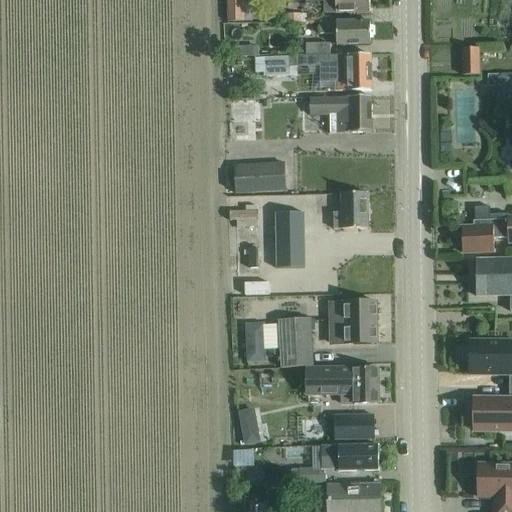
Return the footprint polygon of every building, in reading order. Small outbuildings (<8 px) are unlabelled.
[(226,0),(227,22),(244,22),(243,0),(226,0)] [(305,0),(306,2),(323,1),(323,14),(324,14),(349,14),(369,13),(368,0),(305,0)] [(307,14),(286,14),(286,23),(307,23),(307,14)] [(370,46),(369,22),(319,23),(319,37),(335,36),(336,47),(370,46)] [(308,57),(313,57),(330,56),(329,43),(305,44),(305,57),(308,57)] [(462,76),(478,76),(477,49),(462,50),(462,76)] [(305,57),(295,57),(296,67),(319,67),(319,82),(334,82),(334,92),(350,92),(370,92),(370,55),(350,56),(333,56),(330,56),(313,57),(309,57),(308,57),(305,57)] [(264,60),(245,60),(245,73),(265,72),(265,78),(296,76),(296,67),(295,57),(264,58),(264,60)] [(511,74),(487,76),(487,87),(497,87),(501,91),(510,91),(511,88),(511,74)] [(335,98),(310,98),(310,117),(330,117),(330,134),(371,133),(371,98),(335,98)] [(274,192),(286,192),(284,162),(234,165),(235,194),(262,194),(262,192),(272,192),(274,192)] [(333,231),(341,231),(341,230),(367,230),(366,194),(340,194),(340,215),(333,215),(333,231)] [(505,199),(489,200),(490,212),(505,212),(505,199)] [(490,215),(489,207),(475,208),(475,221),(473,222),(473,228),(461,228),(462,254),(491,254),(491,241),(508,241),(508,246),(511,245),(511,216),(508,216),(508,214),(490,215)] [(258,227),(258,221),(258,211),(229,212),(230,222),(237,221),(245,221),(246,228),(258,227)] [(304,269),(303,213),(275,214),(276,270),(304,269)] [(257,249),(248,249),(249,269),(258,269),(257,249)] [(511,313),(511,259),(475,261),(475,278),(476,297),(509,296),(510,313),(511,313)] [(333,345),(376,345),(376,303),(330,304),(331,321),(333,321),(333,345)] [(264,349),(268,349),(280,348),(280,356),(281,370),(312,368),(309,320),(278,322),(278,324),(264,325),(246,325),(247,362),(265,362),(264,349)] [(511,343),(470,343),(470,375),(509,376),(509,387),(511,387),(511,343)] [(280,356),(280,348),(268,349),(268,357),(280,356)] [(377,404),(376,370),(305,371),(306,396),(341,395),(341,405),(377,404)] [(511,387),(509,387),(509,400),(474,399),(474,432),(511,432),(511,387)] [(373,415),(333,416),(334,440),(374,439),(373,415)] [(258,428),(243,431),(246,445),(261,442),(258,428)] [(378,471),(378,446),(337,447),(337,448),(320,449),(321,469),(299,469),(299,485),(324,484),(323,469),(338,469),(338,472),(378,471)] [(511,511),(511,466),(479,466),(478,499),(494,499),(494,507),(493,507),(492,511),(511,511)] [(265,501),(283,501),(282,486),(265,487),(265,501)] [(328,511),(379,511),(379,486),(328,487),(328,511)]
